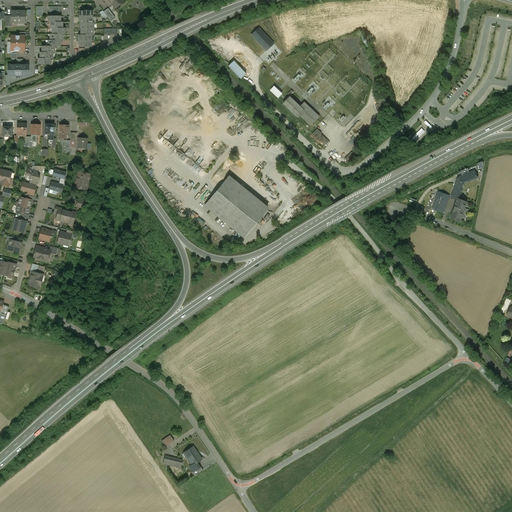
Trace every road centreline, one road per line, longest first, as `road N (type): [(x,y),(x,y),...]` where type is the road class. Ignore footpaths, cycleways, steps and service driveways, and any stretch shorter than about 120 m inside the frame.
road 1 (trunk): [(0,468),(119,363),(211,296),(466,147)]
road 2 (residential): [(464,0),(437,91),(364,167),(332,173),(261,94)]
road 3 (unclassified): [(239,489),(467,355),(511,406)]
road 4 (trunk): [(511,116),(285,242)]
road 5 (unclassified): [(108,350),(176,398),(239,489)]
road 6 (trunk): [(285,242),(131,348)]
road 7 (secondary): [(91,74),(256,0)]
road 8 (trunk): [(131,348),(0,459)]
road 9 (trunk): [(169,226),(183,255),(185,290),(131,348)]
road 10 (trunk): [(169,226),(101,114)]
road 11 (trunk): [(285,242),(248,257),(214,258),(169,226)]
